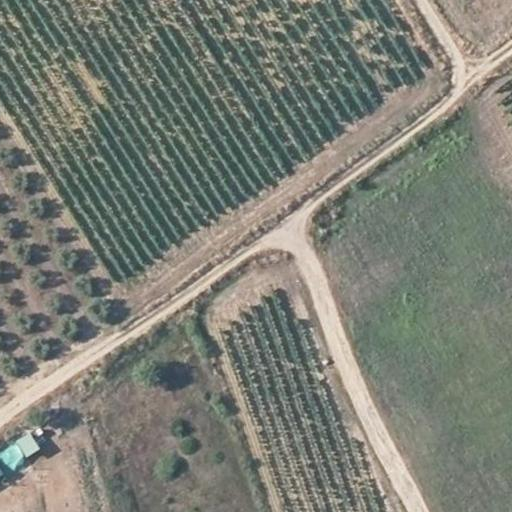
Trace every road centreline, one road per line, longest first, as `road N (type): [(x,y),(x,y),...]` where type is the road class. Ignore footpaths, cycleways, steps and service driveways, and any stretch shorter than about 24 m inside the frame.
road 1 (track): [(282,230),(0,416)]
road 2 (track): [(417,511),(328,327),(310,264),(282,230)]
road 3 (track): [(282,230),(511,45)]
